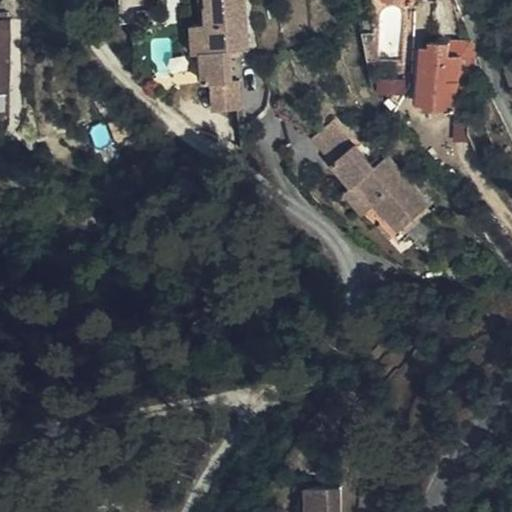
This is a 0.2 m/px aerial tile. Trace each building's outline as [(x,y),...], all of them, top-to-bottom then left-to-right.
[(214,80),(222,80),(244,80),(243,51),(257,51),(254,0),(205,0),(207,23),(200,24),(201,54),(213,53),(214,80)] [(0,84),(22,85),(19,11),(0,11),(0,84)] [(443,97),(472,97),(471,54),(478,54),(478,42),(475,42),(462,41),(461,29),(443,29),(443,97)] [(475,29),(461,29),(462,41),(475,42),(475,29)] [(471,54),(472,97),(487,97),(487,42),(478,42),(478,54),(471,54)] [(244,80),(222,80),(224,101),(254,100),(253,80),(244,80)] [(336,146),(356,126),(341,109),(320,129),(336,146)] [(377,190),(368,201),(402,240),(413,230),(407,223),(437,195),(393,146),(384,154),(364,134),(344,154),(360,172),(377,190)] [(362,206),(368,201),(377,190),(360,172),(345,188),(362,206)] [(337,511),(334,472),(301,473),(304,511),(337,511)]
